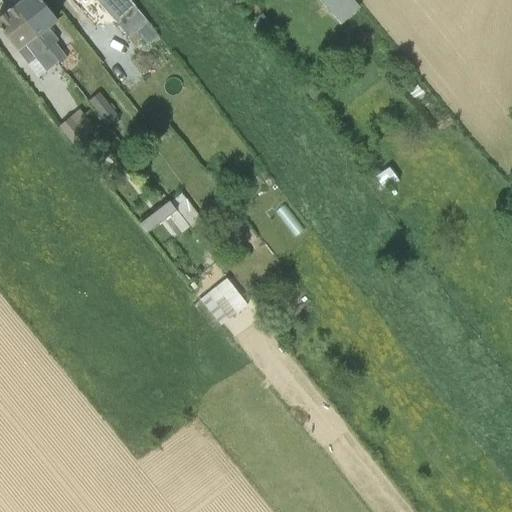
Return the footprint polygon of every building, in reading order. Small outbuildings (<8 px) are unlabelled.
[(14,6),(58,61),(59,62),(66,57),(54,42),(57,39),(47,26),(56,19),(40,0),(17,0),(19,2),(14,6)] [(95,0),(128,34),(146,22),(127,0),(95,0)] [(252,0),(244,0),(241,2),(250,18),(257,29),(267,23),(260,12),(252,0)] [(352,0),(318,0),(338,23),(358,7),(352,0)] [(58,61),(14,6),(8,10),(0,15),(0,29),(37,77),(58,61)] [(146,22),(128,34),(121,40),(127,47),(140,37),(146,45),(157,36),(146,22)] [(416,85),(403,93),(409,102),(423,93),(421,90),(420,91),(416,85)] [(98,93),(89,100),(108,123),(117,115),(98,93)] [(86,102),(58,125),(83,155),(94,146),(84,134),(93,127),(83,114),(91,108),(86,102)] [(388,166),(373,175),(382,189),(397,179),(388,166)] [(169,200),(188,225),(197,236),(207,229),(198,217),(199,216),(180,192),(169,200)] [(188,225),(169,200),(138,224),(145,233),(163,219),(176,235),(188,225)] [(225,277),(198,298),(219,324),(246,304),(225,277)]
